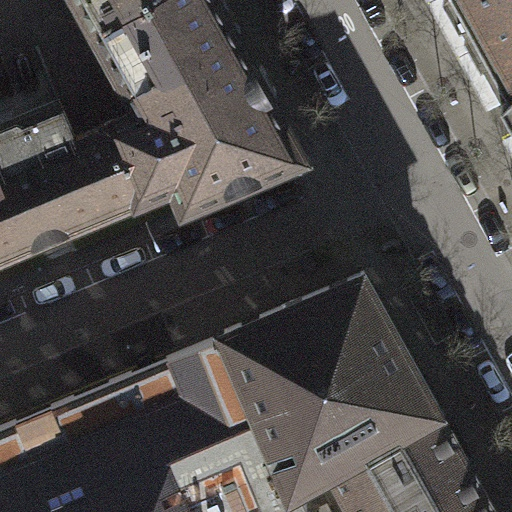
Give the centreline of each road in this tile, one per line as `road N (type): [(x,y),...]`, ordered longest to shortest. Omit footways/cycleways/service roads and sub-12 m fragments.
road 1 (residential): [(0,340),(408,160)]
road 2 (residential): [(408,160),(511,346)]
road 3 (residential): [(320,0),(408,160)]
